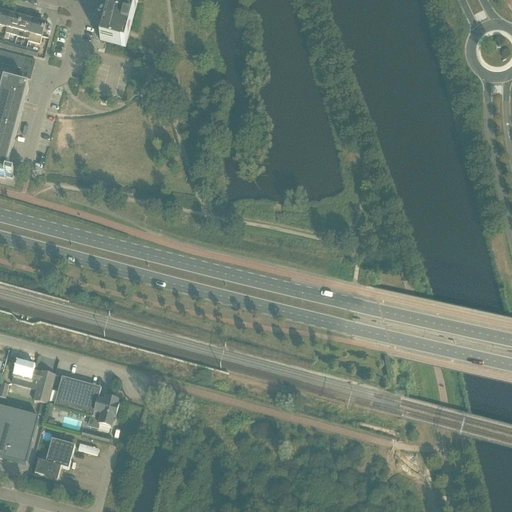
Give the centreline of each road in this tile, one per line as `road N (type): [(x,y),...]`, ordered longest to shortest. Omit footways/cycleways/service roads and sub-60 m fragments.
road 1 (primary): [(0,238),(511,365)]
road 2 (primary): [(511,339),(0,215)]
road 3 (residential): [(29,168),(52,87),(68,75),(83,12)]
road 4 (secondary): [(484,75),(491,159),(511,241)]
road 5 (unclassified): [(139,385),(111,367),(0,338)]
